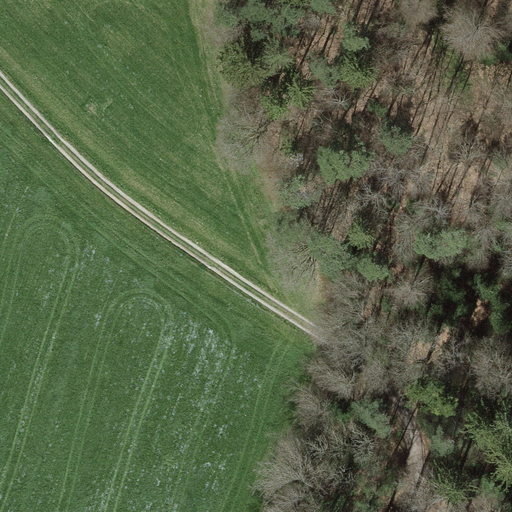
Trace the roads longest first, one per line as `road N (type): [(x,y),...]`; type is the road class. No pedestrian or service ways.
road 1 (track): [(420,511),(413,435),(387,385),(70,161),(0,83)]
road 2 (track): [(270,511),(326,340),(206,0)]
